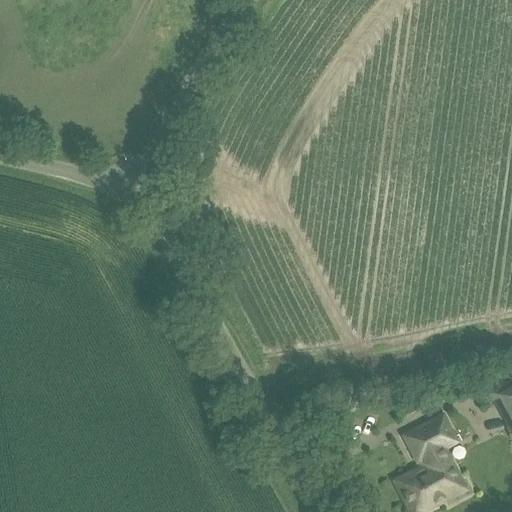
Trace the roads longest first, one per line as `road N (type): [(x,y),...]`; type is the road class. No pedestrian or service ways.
road 1 (unclassified): [(311,511),(123,181)]
road 2 (unclassified): [(123,181),(243,0)]
road 3 (unclassified): [(123,181),(0,154)]
